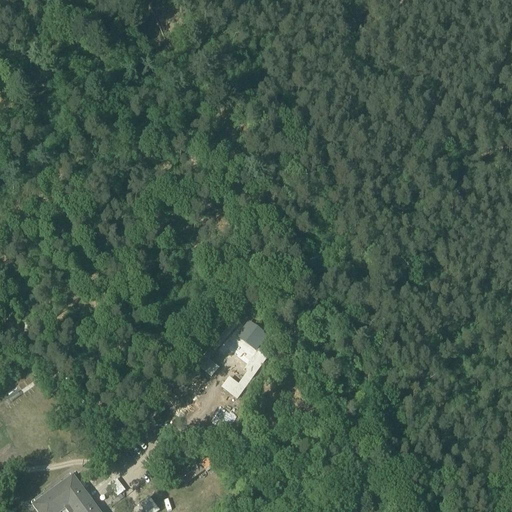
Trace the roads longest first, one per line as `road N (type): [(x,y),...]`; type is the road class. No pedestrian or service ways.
road 1 (track): [(372,454),(336,387),(319,336),(317,289),(219,51),(176,0)]
road 2 (track): [(471,157),(384,395),(372,454)]
road 3 (track): [(471,157),(453,114),(396,88),(397,0)]
road 4 (track): [(511,37),(471,157)]
